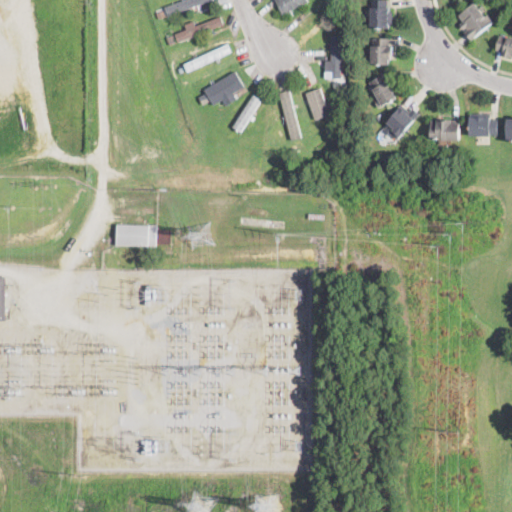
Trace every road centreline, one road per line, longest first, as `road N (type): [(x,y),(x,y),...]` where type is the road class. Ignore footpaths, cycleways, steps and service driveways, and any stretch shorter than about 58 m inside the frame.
road 1 (residential): [(101,156),(99,0)]
road 2 (residential): [(511,84),(474,73),(443,49),(420,0)]
